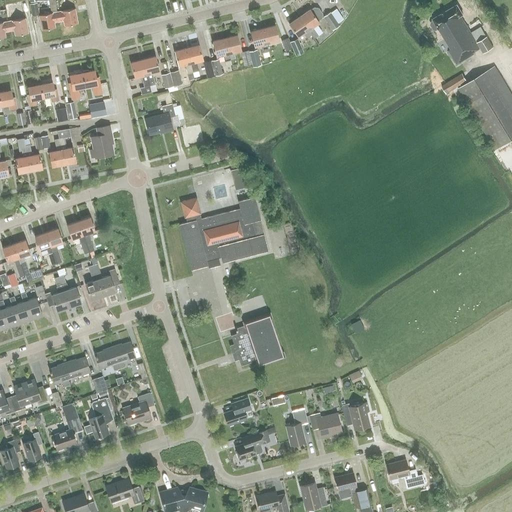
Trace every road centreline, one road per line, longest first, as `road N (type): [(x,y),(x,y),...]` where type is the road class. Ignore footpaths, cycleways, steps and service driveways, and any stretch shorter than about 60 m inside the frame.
road 1 (residential): [(205,429),(0,497)]
road 2 (residential): [(380,444),(232,482),(220,475),(205,429)]
road 3 (residential): [(0,362),(162,306)]
road 4 (residential): [(109,40),(262,0)]
road 5 (residential): [(0,227),(137,178)]
road 6 (residential): [(137,178),(109,40)]
road 7 (residential): [(162,306),(137,178)]
road 8 (residential): [(205,429),(162,306)]
